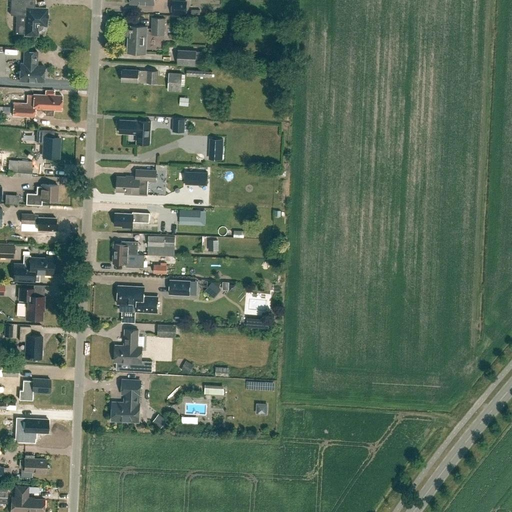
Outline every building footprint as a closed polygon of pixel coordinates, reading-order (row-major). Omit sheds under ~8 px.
[(38,12),(36,12),(34,10),(34,0),(11,0),(11,16),(17,16),(16,33),(26,33),(26,35),(35,35),(35,32),(39,32),(41,31),(43,30),(44,28),(44,24),(46,24),(47,12),(38,11),(38,12)] [(186,16),(187,1),(172,0),(172,16),(186,16)] [(164,36),(166,18),(152,18),(151,35),(164,36)] [(131,27),(127,27),(125,28),(124,30),(123,34),(124,36),(126,37),(131,37),(131,41),(129,41),(128,52),(145,53),(146,28),(131,27)] [(203,64),(204,52),(196,51),(196,50),(178,49),(177,64),(196,65),(196,63),(203,64)] [(36,66),(37,52),(24,52),(24,66),(20,66),(19,82),(43,83),(44,67),(36,66)] [(139,71),(123,70),(122,82),(138,83),(157,84),(158,72),(139,71)] [(181,91),(182,74),(169,74),(168,91),(181,91)] [(14,105),(14,117),(35,118),(36,111),(46,111),(46,116),(53,117),(54,111),(61,112),(62,97),(52,96),(52,92),(46,92),(46,96),(34,96),(34,97),(28,97),(28,105),(14,105)] [(185,133),(185,119),(173,119),(172,132),(185,133)] [(120,133),(137,134),(137,143),(150,143),(151,121),(147,121),(138,121),(120,120),(120,133)] [(59,157),(60,139),(52,138),(52,131),(37,130),(36,143),(44,144),(43,157),(59,157)] [(212,147),(223,148),(223,139),(212,139),(212,147)] [(31,178),(32,162),(9,160),(8,177),(31,178)] [(157,170),(142,170),(137,169),(137,176),(131,176),(131,177),(118,176),(118,191),(126,191),(126,194),(140,195),(148,195),(149,181),(157,182),(157,170)] [(186,172),(186,184),(207,185),(208,173),(186,172)] [(26,193),(26,204),(41,205),(41,200),(56,200),(57,185),(41,184),(41,187),(37,187),(36,194),(26,193)] [(16,203),(16,194),(3,194),(3,203),(16,203)] [(181,210),(180,220),(200,221),(201,211),(181,210)] [(54,230),(55,217),(33,216),(33,214),(21,213),(20,222),(38,223),(37,229),(54,230)] [(133,228),(133,214),(116,214),(115,226),(122,226),(122,228),(133,228)] [(174,256),(175,247),(175,237),(148,236),(148,246),(148,255),(174,256)] [(114,253),(137,254),(138,242),(126,242),(126,245),(114,245),(114,253)] [(0,257),(14,258),(14,245),(0,244),(0,257)] [(144,255),(137,254),(114,253),(113,263),(126,264),(126,267),(144,268),(144,255)] [(55,268),(56,257),(46,256),(45,258),(23,257),(22,263),(13,263),(12,280),(35,281),(36,274),(52,275),(52,268),(55,268)] [(167,274),(167,265),(154,265),(153,273),(167,274)] [(169,294),(189,295),(190,281),(170,280),(169,294)] [(213,283),(206,291),(211,295),(218,287),(213,283)] [(157,313),(158,299),(144,298),(144,287),(118,285),(117,304),(120,304),(119,311),(136,312),(157,313)] [(43,307),(44,297),(33,296),(33,289),(19,288),(18,299),(26,300),(25,319),(41,320),(42,307),(43,307)] [(253,319),(252,328),(268,329),(268,320),(253,319)] [(156,323),(155,336),(174,336),(174,324),(156,323)] [(12,337),(13,326),(4,325),(4,337),(12,337)] [(41,358),(42,337),(30,336),(30,327),(20,327),(19,341),(25,341),(25,358),(41,358)] [(115,346),(114,362),(116,362),(116,370),(152,372),(152,362),(144,361),(144,365),(141,365),(141,363),(142,352),(137,351),(138,330),(125,330),(124,346),(115,346)] [(186,361),(181,369),(189,374),(194,366),(186,361)] [(229,376),(229,368),(216,367),(215,375),(229,376)] [(49,393),(50,380),(33,379),(33,381),(23,380),(22,390),(19,390),(19,400),(32,400),(33,392),(49,393)] [(140,394),(140,381),(122,381),(122,394),(125,394),(125,404),(112,403),(112,420),(139,421),(139,404),(138,404),(138,394),(140,394)] [(224,394),(224,386),(205,385),(205,393),(224,394)] [(255,402),(255,413),(266,413),(266,403),(255,402)] [(158,415),(152,422),(160,428),(166,421),(158,415)] [(17,431),(16,440),(34,441),(34,437),(35,437),(35,432),(48,433),(48,419),(22,418),(21,431),(17,431)] [(45,473),(46,460),(34,459),(34,456),(25,455),(25,460),(20,460),(20,468),(24,468),(24,469),(32,470),(32,472),(45,473)] [(28,499),(28,486),(15,486),(14,497),(11,497),(11,509),(30,510),(30,511),(43,511),(44,500),(28,499)]
